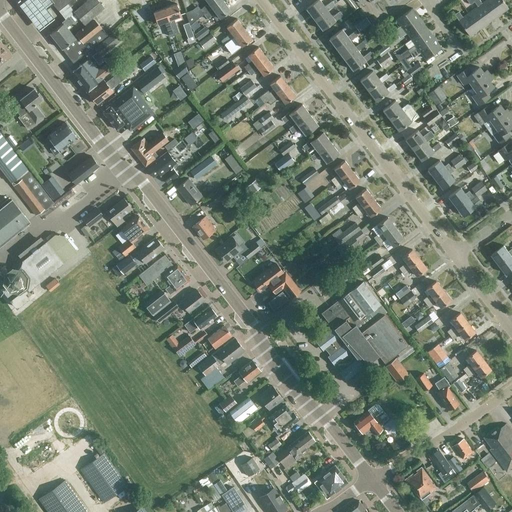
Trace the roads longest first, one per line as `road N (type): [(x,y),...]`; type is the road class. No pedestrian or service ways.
road 1 (secondary): [(370,481),(0,7)]
road 2 (residential): [(454,255),(262,0)]
road 3 (unclassified): [(370,481),(511,389)]
